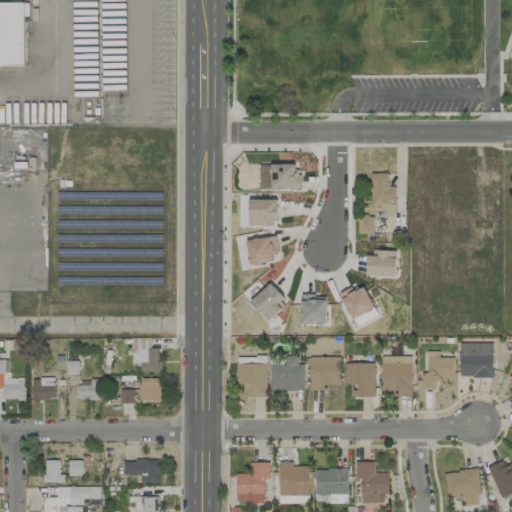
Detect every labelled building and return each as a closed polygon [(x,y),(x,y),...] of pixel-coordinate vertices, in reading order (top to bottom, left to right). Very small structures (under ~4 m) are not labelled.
[(0,66),(23,66),(23,2),(0,2),(0,66)] [(300,189),(300,174),(298,174),(298,169),(295,169),(294,164),(271,164),(272,167),(269,167),(269,174),(271,174),(271,189),(278,189),(287,189),(300,189)] [(395,201),(394,186),(388,187),(388,173),(370,173),(371,201),(395,201)] [(273,225),(272,218),(277,219),(277,206),(276,199),(249,199),(249,225),(273,225)] [(358,232),(373,233),(373,217),(358,217),(358,232)] [(277,249),(274,235),(246,241),(248,255),(247,256),(248,262),(250,262),(250,264),(272,260),(271,256),(275,255),(274,249),(277,249)] [(396,251),(377,250),(377,256),(367,255),(366,275),(395,276),(396,251)] [(283,297),(280,301),(284,305),(268,320),(250,302),(269,283),(283,297)] [(374,308),(363,283),(339,294),(351,319),(374,308)] [(301,324),(326,324),(325,295),(300,295),(301,324)] [(353,319),(356,325),(375,315),(372,310),(353,319)] [(491,343),(459,343),(459,377),(492,377),(491,343)] [(132,348),(132,364),(140,364),(140,371),(160,371),(160,349),(132,348)] [(421,389),(436,389),(437,380),(454,380),(454,358),(439,357),(439,351),(427,351),(426,373),(421,373),(421,389)] [(270,364),(269,390),(303,390),(304,364),(297,364),(297,356),(284,356),(284,364),(270,364)] [(381,391),(393,390),(393,396),(411,396),(410,356),(380,357),(381,391)] [(340,357),(310,357),(309,390),(323,390),(323,384),(339,384),(340,357)] [(235,384),(243,384),(243,397),(267,397),(267,364),(236,363),(235,384)] [(350,397),(374,397),(373,363),(343,363),(344,384),(350,384),(350,397)] [(2,399),(24,399),(24,378),(2,378),(2,399)] [(120,389),(120,403),(135,403),(135,400),(160,401),(160,378),(139,378),(139,390),(120,389)] [(54,386),(40,386),(40,379),(31,380),(32,400),(54,400),(54,386)] [(77,400),(98,399),(98,380),(77,380),(77,400)] [(511,493),(511,470),(511,471),(505,459),(486,468),(501,498),(511,493)] [(59,460),(43,460),(44,483),(64,482),(64,475),(59,475),(59,460)] [(68,476),(81,476),(81,460),(68,460),(68,476)] [(122,460),(122,475),(140,475),(140,482),(159,482),(160,461),(122,460)] [(269,480),(269,462),(250,462),(249,473),(235,473),(235,502),(263,502),(263,479),(269,480)] [(279,495),(309,495),(309,466),(293,466),(293,462),(278,462),(279,495)] [(361,479),(361,503),(383,503),(383,495),(388,495),(388,474),(374,473),(374,462),(355,462),(355,479),(361,479)] [(347,495),(347,469),(315,469),(315,494),(347,495)] [(477,469),(444,472),(446,497),(461,496),(462,506),(480,504),(477,469)] [(42,511),(80,511),(81,499),(98,499),(98,487),(56,487),(56,497),(42,497),(42,511)] [(328,503),(346,503),(347,495),(328,495),(328,503)] [(159,511),(160,497),(130,497),(130,511),(159,511)]
